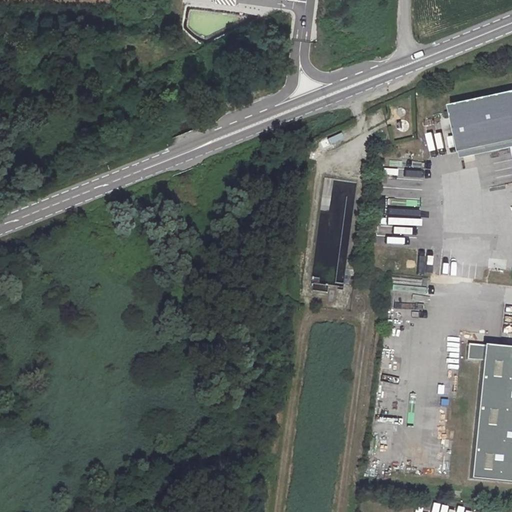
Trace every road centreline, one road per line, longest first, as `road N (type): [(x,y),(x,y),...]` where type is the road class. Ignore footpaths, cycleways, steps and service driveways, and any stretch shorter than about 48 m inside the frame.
road 1 (secondary): [(0,226),(245,128)]
road 2 (secondary): [(366,80),(316,72),(300,39),(290,84),(245,128)]
road 3 (secondary): [(366,80),(511,22)]
road 4 (secondary): [(245,128),(366,80)]
